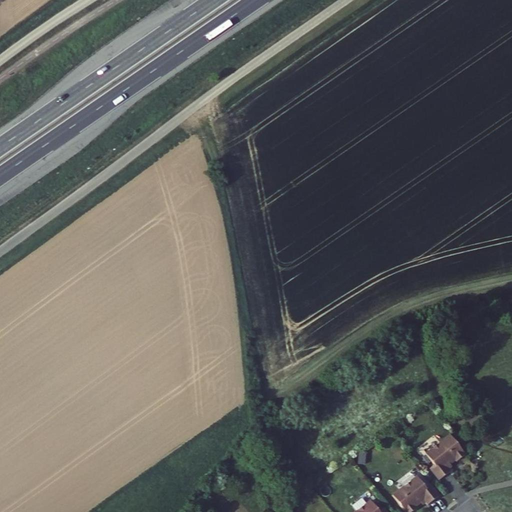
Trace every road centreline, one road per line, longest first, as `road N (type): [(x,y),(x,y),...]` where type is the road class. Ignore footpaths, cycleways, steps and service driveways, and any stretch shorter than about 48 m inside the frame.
road 1 (trunk): [(0,175),(255,0)]
road 2 (trunk): [(213,0),(0,146)]
